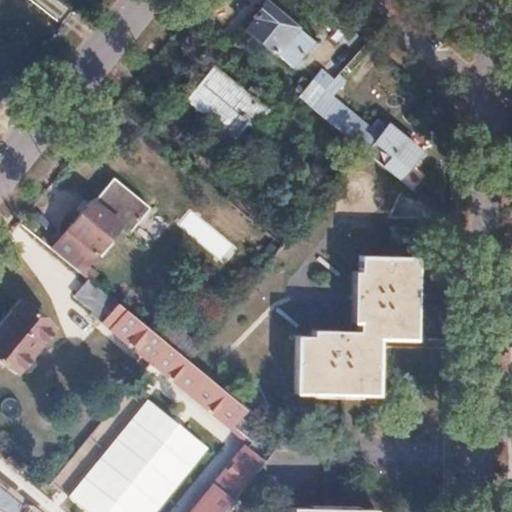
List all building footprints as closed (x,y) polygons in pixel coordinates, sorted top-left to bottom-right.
[(251,18),(242,28),(271,52),(287,66),(310,39),(293,25),(263,0),(249,17),(251,18)] [(211,64),(182,99),(212,123),(203,134),(217,146),(240,118),(250,126),(265,108),(211,64)] [(322,72),(299,98),(309,106),(332,80),(322,72)] [(332,80),(309,106),(359,147),(403,183),(427,154),(394,126),(392,129),(383,121),(375,131),(332,96),(346,79),(338,73),(332,80)] [(89,199),(49,247),(78,271),(85,262),(117,223),(123,228),(143,204),(109,175),(89,199)] [(293,334),(292,391),(310,392),(310,389),(356,391),(356,393),(375,394),(376,336),(414,337),(416,256),(358,255),(356,335),(293,334)] [(85,262),(78,271),(87,278),(90,281),(97,272),(85,262)] [(87,278),(73,296),(91,311),(89,313),(101,323),(103,321),(149,358),(164,341),(100,289),(90,281),(87,278)] [(17,299),(0,320),(0,359),(13,371),(15,368),(19,371),(24,370),(31,361),(31,357),(27,354),(50,326),(17,299)] [(164,341),(149,358),(230,424),(234,419),(240,424),(250,412),(184,358),(164,341)] [(115,437),(98,424),(50,485),(85,511),(154,511),(206,446),(145,398),(115,437)] [(35,511),(0,483),(0,511),(1,511),(218,511),(261,460),(244,446),(189,511),(35,511)]
